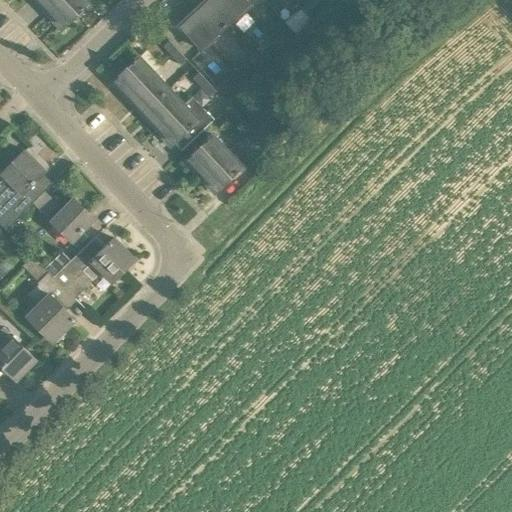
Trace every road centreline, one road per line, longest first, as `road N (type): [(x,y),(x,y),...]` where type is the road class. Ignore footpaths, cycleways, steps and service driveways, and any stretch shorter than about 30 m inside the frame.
road 1 (residential): [(0,437),(155,287),(166,260),(154,229),(36,101)]
road 2 (residential): [(36,101),(143,0)]
